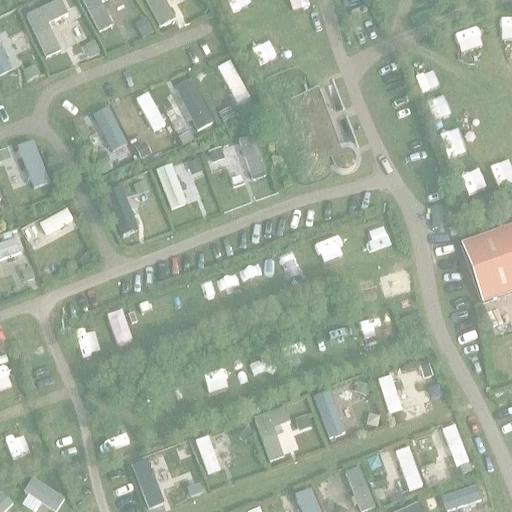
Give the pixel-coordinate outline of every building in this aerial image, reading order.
[(80,0),(98,34),(112,27),(100,4),(106,0),(80,0)] [(143,0),(159,29),(175,21),(163,0),(143,0)] [(25,17),(45,60),(60,53),(47,26),(67,16),(59,1),(25,17)] [(134,26),(142,39),(153,33),(145,19),(134,26)] [(0,81),(10,77),(0,56),(0,81)] [(217,70),(236,105),(248,98),(229,63),(217,70)] [(179,95),(200,133),(212,126),(192,88),(179,95)] [(351,150),(342,150),(319,89),(291,100),(309,145),(318,142),(323,156),(331,154),(335,165),(340,170),(348,171),(356,167),(357,161),(356,155),(351,150)] [(136,103),(152,131),(162,126),(147,97),(136,103)] [(97,118),(113,150),(125,144),(109,112),(97,118)] [(22,152),(33,184),(45,179),(35,148),(22,152)] [(66,211),(38,226),(44,236),(72,221),(66,211)] [(511,230),(462,249),(483,305),(511,294),(511,230)] [(15,241),(0,245),(0,261),(20,255),(15,241)] [(377,382),(388,416),(401,412),(390,378),(377,382)] [(313,399),(329,443),(343,438),(326,394),(313,399)] [(253,420),(269,465),(283,460),(274,435),(281,433),(279,427),(289,424),(284,409),(253,420)] [(456,469),(459,468),(460,471),(449,474),(452,483),(463,479),(461,476),(470,473),(468,465),(468,464),(454,427),(441,432),(456,469)] [(194,443),(207,477),(220,473),(207,438),(194,443)] [(395,454),(408,492),(421,488),(408,450),(395,454)] [(136,469),(149,503),(161,498),(148,464),(136,469)] [(344,475),(359,511),(367,511),(374,510),(357,469),(344,475)] [(296,495),(303,511),(318,511),(308,489),(296,495)] [(482,492),(441,508),(443,511),(470,511),(473,511),(481,511),(480,508),(487,506),(482,492)]
